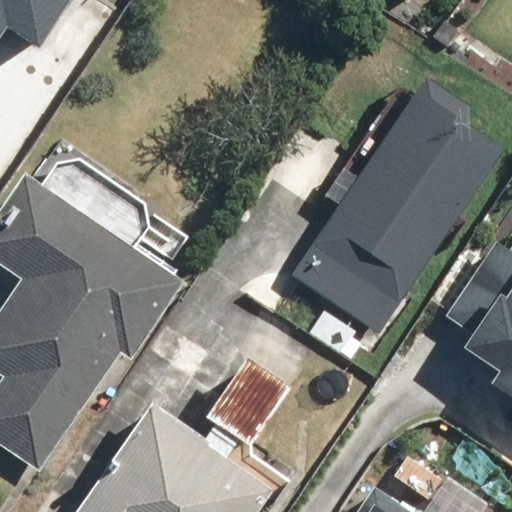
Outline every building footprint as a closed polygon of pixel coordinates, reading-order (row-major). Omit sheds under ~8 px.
[(0,0),(0,31),(16,11),(51,36),(78,0),(0,0)] [(358,361),(379,329),(391,338),(511,149),(511,124),(433,74),(301,280),(335,302),(315,333),(358,361)] [(195,284),(168,267),(193,227),(73,150),(48,190),(30,178),(0,224),(0,290),(11,297),(0,314),(0,373),(9,379),(0,392),(0,445),(47,476),(126,354),(143,365),(195,284)] [(511,398),(511,227),(454,319),(479,336),(467,355),(506,380),(500,391),(511,398)] [(271,511),(283,495),(242,467),(249,457),(169,402),(92,511),(271,511)] [(346,511),(410,511),(363,484),(346,511)]
